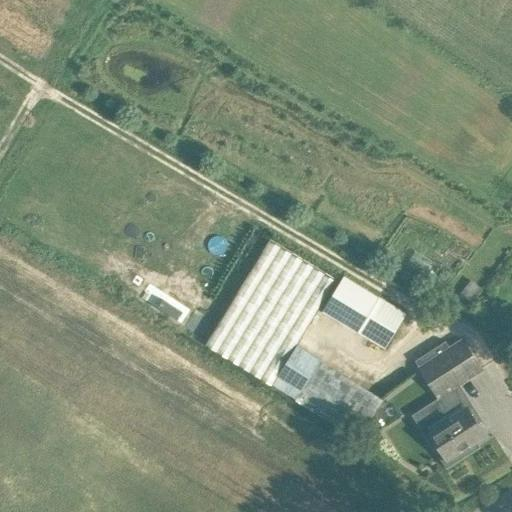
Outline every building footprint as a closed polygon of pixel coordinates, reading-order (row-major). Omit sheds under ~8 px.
[(270,239),(207,345),(272,384),(295,345),(335,278),(270,239)] [(386,348),(407,314),(344,275),(323,310),(386,348)] [(463,339),(419,367),(438,398),(440,397),(453,388),(483,369),(463,339)] [(272,384),(337,423),(341,417),(362,429),(381,397),(295,345),(272,384)] [(447,409),(425,424),(438,445),(434,447),(433,446),(432,446),(446,468),(448,467),(446,466),(476,447),(473,442),(484,435),(476,422),(481,420),(471,405),(466,408),(453,388),(440,397),(447,409)]
